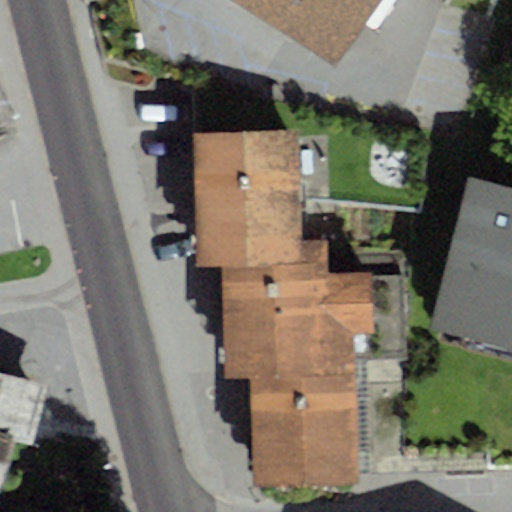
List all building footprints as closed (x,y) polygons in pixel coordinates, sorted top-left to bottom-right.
[(235,0),(335,64),(376,0),(235,0)] [(196,81),(199,133),(284,128),(283,105),(196,81)] [(199,133),(194,133),(196,266),(222,268),(327,264),(326,242),(308,239),(305,202),(419,211),(422,138),(283,105),(284,128),(199,133)] [(511,186),(466,174),(426,328),(511,350),(511,186)] [(327,264),(222,268),(225,377),(248,376),(352,372),(352,361),(407,359),(404,269),(327,271),(327,264)] [(352,372),(248,376),(252,486),(358,483),(352,372)] [(0,483),(13,436),(32,441),(47,386),(0,373),(0,483)]
